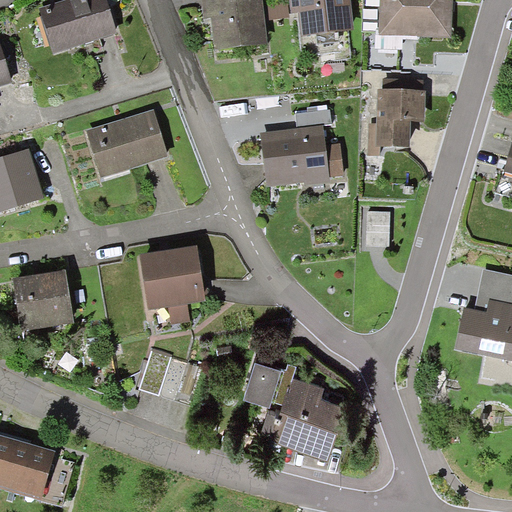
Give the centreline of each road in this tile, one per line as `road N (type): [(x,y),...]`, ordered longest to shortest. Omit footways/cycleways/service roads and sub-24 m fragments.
road 1 (residential): [(0,378),(235,470),(429,511)]
road 2 (residential): [(384,359),(351,349),(322,326),(246,230),(153,0)]
road 3 (residential): [(497,0),(414,299),(384,359)]
road 4 (residential): [(429,511),(384,359)]
